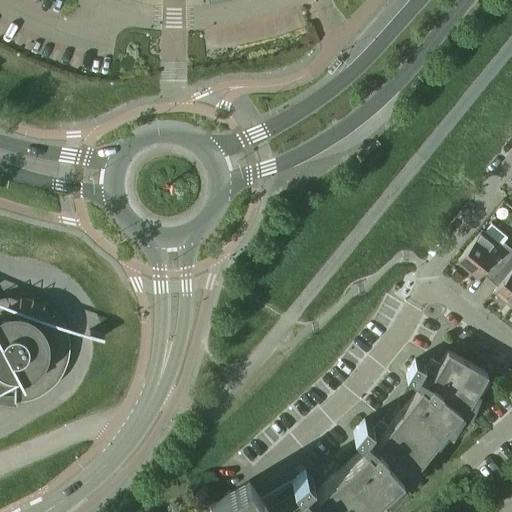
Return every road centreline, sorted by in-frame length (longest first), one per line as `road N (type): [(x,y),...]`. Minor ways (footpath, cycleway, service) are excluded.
road 1 (secondary): [(221,187),(344,130),(467,0)]
road 2 (secondary): [(421,0),(333,94),(210,152)]
road 3 (unknown): [(0,291),(54,308),(69,338),(58,385),(0,427)]
road 4 (tertiary): [(159,385),(181,331),(187,236)]
road 5 (residential): [(430,291),(428,272),(511,167)]
road 6 (tertiary): [(155,238),(159,385)]
road 7 (unclassified): [(0,462),(96,422),(133,434)]
road 8 (secondary): [(121,158),(67,157),(0,140)]
